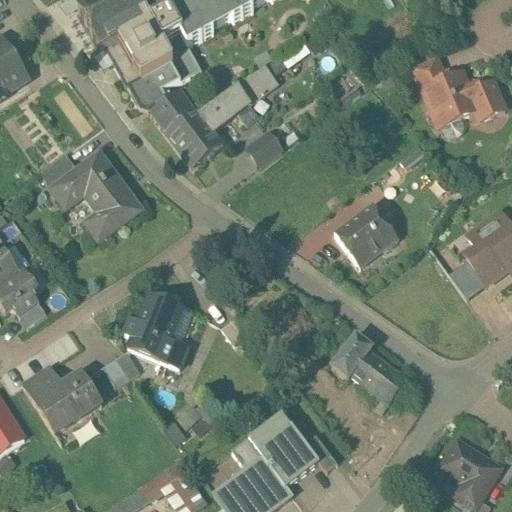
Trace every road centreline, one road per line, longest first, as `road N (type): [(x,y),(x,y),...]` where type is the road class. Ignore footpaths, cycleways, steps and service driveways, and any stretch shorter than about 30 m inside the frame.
road 1 (residential): [(19,0),(132,150),(215,222)]
road 2 (residential): [(215,222),(457,390)]
road 3 (residential): [(215,222),(0,366)]
road 4 (residential): [(457,390),(365,511)]
